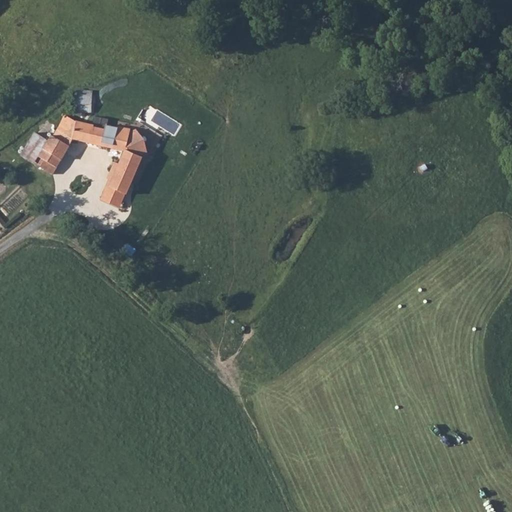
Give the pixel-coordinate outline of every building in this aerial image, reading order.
[(91,113),(92,91),(76,91),(75,113),(91,113)] [(73,140),(104,147),(108,126),(108,121),(94,118),(93,126),(75,121),(66,116),(54,136),(52,135),(48,141),(35,163),(53,175),(73,140)] [(129,135),(129,130),(108,126),(104,147),(123,151),(117,164),(113,162),(107,178),(109,180),(99,199),(119,208),(125,195),(126,196),(144,150),(144,146),(143,142),(141,139),(137,137),(136,137),(129,135)] [(21,155),(35,163),(48,141),(34,133),(21,155)] [(0,212),(4,217),(26,196),(16,186),(0,201),(0,212)] [(91,243),(97,235),(74,218),(68,227),(91,243)]
